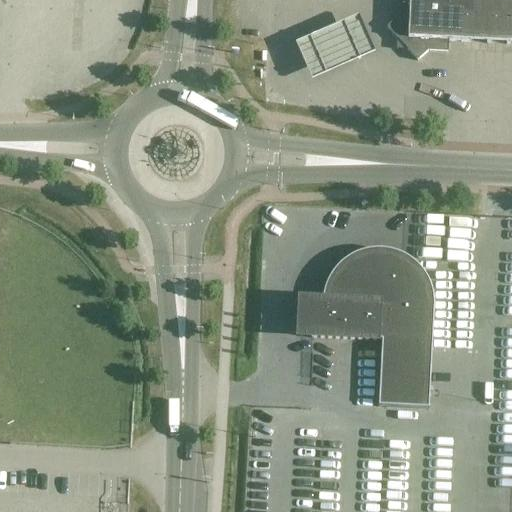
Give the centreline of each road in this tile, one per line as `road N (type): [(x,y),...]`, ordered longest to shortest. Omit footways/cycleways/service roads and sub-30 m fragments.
road 1 (primary): [(181,511),(179,217)]
road 2 (tertiary): [(237,162),(511,175)]
